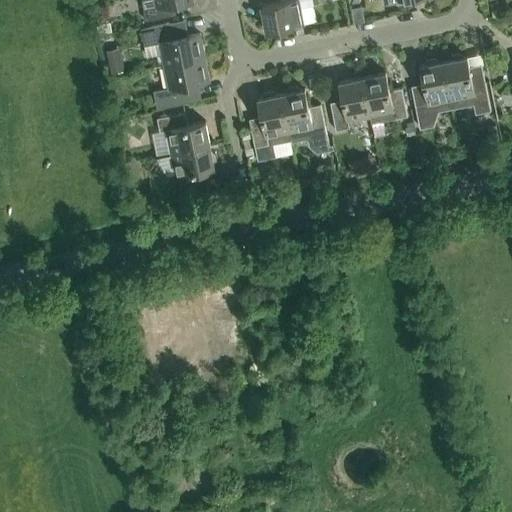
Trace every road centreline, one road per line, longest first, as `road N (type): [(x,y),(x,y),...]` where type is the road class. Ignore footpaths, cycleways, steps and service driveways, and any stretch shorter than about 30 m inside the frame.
road 1 (tertiary): [(0,277),(511,177)]
road 2 (residential): [(469,0),(463,16),(448,23),(240,64)]
road 3 (residential): [(240,64),(225,88),(243,182)]
